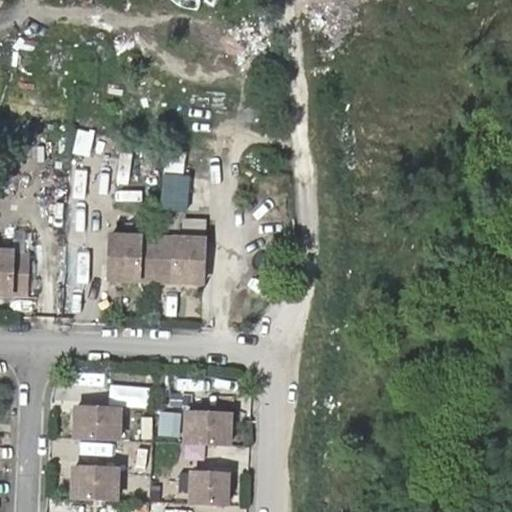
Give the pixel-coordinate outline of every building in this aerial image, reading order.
[(67,210),(80,211),(83,180),(69,179),(67,210)] [(210,193),(207,215),(226,217),(229,195),(210,193)] [(205,221),(178,219),(177,236),(204,238),(205,221)] [(243,249),(245,220),(233,219),(230,248),(243,249)] [(200,282),(201,238),(107,235),(106,279),(200,282)] [(0,295),(9,296),(28,296),(30,254),(31,253),(10,252),(0,251),(0,295)] [(87,385),(88,373),(65,373),(65,384),(87,385)] [(115,440),(116,410),(72,409),(71,439),(115,440)] [(226,443),(227,413),(183,412),(182,442),(226,443)] [(200,462),(201,449),(169,448),(168,460),(200,462)] [(113,500),(114,470),(70,469),(69,499),(113,500)] [(224,503),(225,473),(189,472),(188,502),(224,503)]
